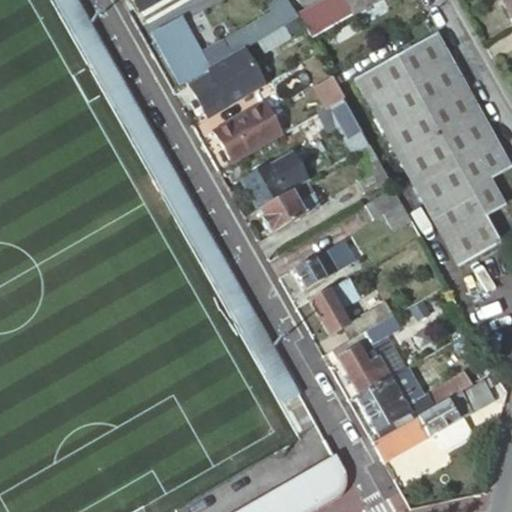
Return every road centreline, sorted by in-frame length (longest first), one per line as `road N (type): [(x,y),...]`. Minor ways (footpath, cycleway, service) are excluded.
road 1 (unclassified): [(387,511),(102,0)]
road 2 (unclassified): [(440,0),(511,123)]
